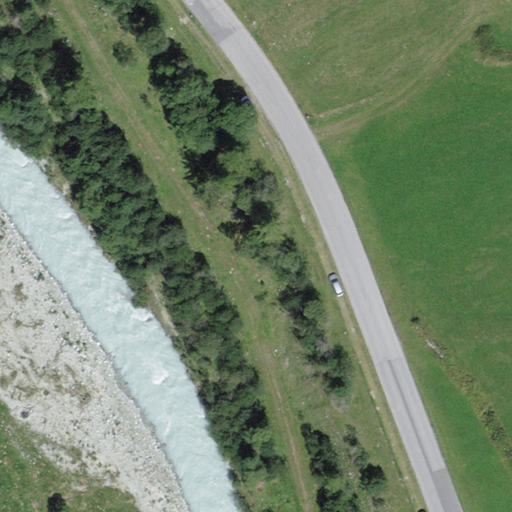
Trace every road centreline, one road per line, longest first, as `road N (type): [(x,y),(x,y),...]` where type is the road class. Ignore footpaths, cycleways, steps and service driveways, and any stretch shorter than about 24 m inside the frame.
road 1 (track): [(65,0),(107,82),(237,273),(308,511)]
road 2 (unclassified): [(202,0),(297,133),(444,511)]
